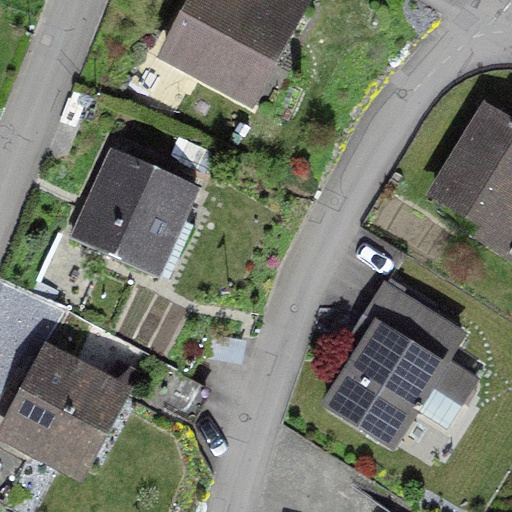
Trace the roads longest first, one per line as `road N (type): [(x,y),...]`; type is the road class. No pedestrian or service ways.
road 1 (residential): [(227,511),(291,296),(369,145),(436,66),(511,21)]
road 2 (residential): [(0,194),(77,0)]
